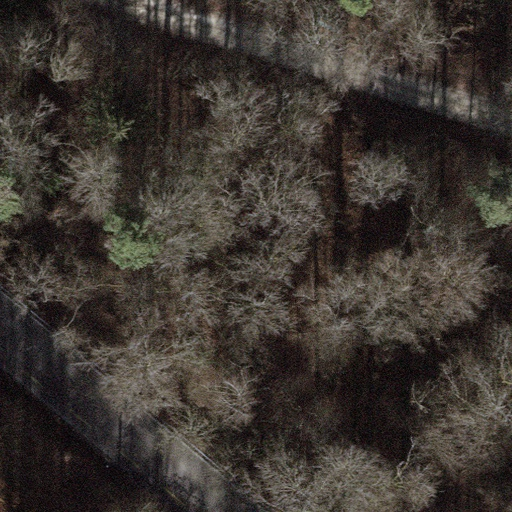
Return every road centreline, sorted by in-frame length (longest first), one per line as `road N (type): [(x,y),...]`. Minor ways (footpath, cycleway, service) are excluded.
road 1 (track): [(511,125),(136,0)]
road 2 (tertiary): [(205,511),(0,341)]
